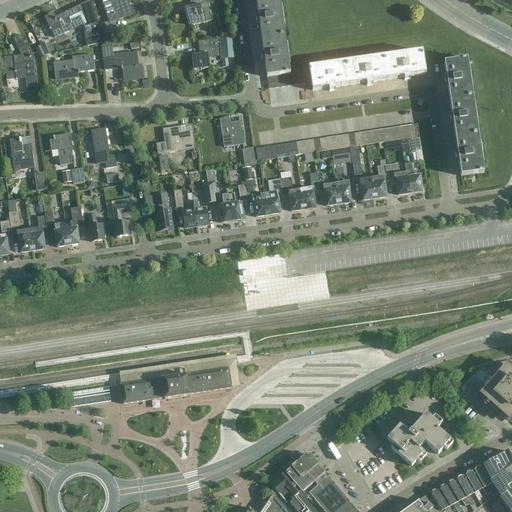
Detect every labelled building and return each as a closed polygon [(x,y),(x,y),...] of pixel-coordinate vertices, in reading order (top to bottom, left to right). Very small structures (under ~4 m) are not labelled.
[(101,25),(105,35),(118,31),(114,21),(132,15),(126,0),(101,0),(110,22),(101,25)] [(212,21),(208,1),(207,0),(192,0),(194,6),(185,8),(186,14),(189,13),(191,26),(206,23),(206,22),(212,21)] [(262,39),(285,36),(280,0),(267,0),(257,2),(259,18),(256,18),(257,24),(260,24),(262,39)] [(54,13),(45,17),(55,38),(83,25),(84,27),(87,44),(86,44),(87,47),(102,43),(97,21),(96,18),(87,23),(84,18),(82,12),(78,14),(76,8),(62,14),(63,15),(61,16),(60,15),(55,17),(54,13)] [(30,54),(21,35),(13,38),(21,55),(4,57),(7,80),(26,78),(26,87),(27,93),(38,91),(37,85),(33,54),(30,54)] [(285,36),(262,39),(264,55),(261,56),(262,62),(265,61),(267,78),(273,77),(280,76),(286,75),(290,75),(285,36)] [(200,54),(192,55),(193,71),(210,68),(209,58),(221,56),(219,39),(199,42),(200,54)] [(48,45),(41,48),(45,55),(52,52),(48,45)] [(136,53),(113,55),(112,45),(102,46),(103,56),(105,71),(122,69),(124,82),(143,80),(142,66),(138,66),(136,53)] [(40,57),(45,55),(40,46),(36,48),(40,57)] [(385,57),(388,80),(404,78),(404,80),(410,80),(410,77),(426,75),(422,51),(385,57)] [(95,71),(93,55),(72,57),(73,61),(54,63),(56,81),(79,79),(79,73),(95,71)] [(372,83),(388,80),(385,57),(347,62),(350,86),(366,84),(367,86),(373,85),(372,83)] [(450,101),(473,98),(468,59),(444,63),(446,79),(444,80),(445,86),(447,85),(450,101)] [(335,88),(350,86),(347,62),(309,68),(312,91),(328,89),(329,92),(335,91),(335,88)] [(455,139),(479,135),(473,98),(450,101),(452,117),(449,117),(450,123),(453,123),(455,139)] [(230,122),(230,119),(220,120),(224,148),(244,145),(240,122),(231,124),(231,122),(230,122)] [(187,133),(180,134),(179,128),(170,130),(169,130),(164,131),(165,136),(166,144),(158,145),(159,154),(183,151),(196,149),(194,136),(188,137),(187,133)] [(115,155),(109,156),(105,129),(92,132),(97,165),(105,164),(106,169),(117,167),(115,155)] [(59,156),(61,166),(74,164),(70,135),(54,137),(54,141),(50,141),(52,152),(60,150),(61,156),(59,156)] [(479,135),(455,139),(458,155),(455,155),(456,161),(458,161),(461,177),(484,173),(479,135)] [(34,168),(30,138),(11,141),(15,171),(34,168)] [(403,155),(421,152),(422,152),(420,140),(414,140),(408,141),(402,142),(401,142),(403,155)] [(256,164),(254,148),(243,150),(245,165),(256,164)] [(350,160),(349,149),(332,152),(334,162),(350,160)] [(162,170),(171,170),(170,155),(161,155),(162,170)] [(353,163),(354,176),(362,175),(361,162),(353,163)] [(407,174),(406,174),(400,175),(398,165),(388,167),(390,182),(396,182),(398,197),(410,195),(407,174)] [(407,174),(410,195),(422,193),(419,172),(413,173),(411,165),(405,166),(406,174),(407,174)] [(384,183),(390,182),(388,167),(386,167),(381,168),(377,168),(379,178),(371,179),(375,200),(386,198),(384,183)] [(85,183),(83,169),(72,171),(74,185),(85,183)] [(208,183),(211,203),(218,202),(213,170),(206,171),(208,183)] [(62,173),(64,184),(72,182),(70,172),(62,173)] [(47,190),(45,173),(35,174),(37,191),(47,190)] [(108,184),(119,182),(118,174),(106,176),(108,184)] [(319,193),(317,182),(316,174),(309,175),(311,188),(300,190),(303,211),(315,209),(313,194),(319,193)] [(247,196),(256,194),(253,178),(244,179),(245,185),(247,196)] [(303,211),(300,190),(293,191),(291,179),(280,180),(283,197),(289,197),(292,213),(303,211)] [(363,202),(375,200),(371,179),(360,181),(363,202)] [(277,198),(283,197),(280,180),(273,181),(274,193),(265,195),(268,216),(280,215),(277,198)] [(317,182),(319,193),(325,192),(327,207),(339,205),(336,184),(324,186),(323,182),(317,182)] [(204,204),(211,203),(208,183),(201,184),(204,204)] [(339,205),(351,204),(348,183),(336,184),(339,205)] [(240,197),(247,196),(245,185),(239,186),(240,197)] [(174,192),(176,208),(184,207),(181,191),(174,192)] [(171,209),(169,210),(167,195),(155,197),(157,211),(155,212),(157,227),(157,228),(157,234),(164,233),(164,232),(172,230),(172,224),(171,216),(172,216),(171,209)] [(228,196),(232,222),(244,220),(242,203),(236,204),(234,195),(228,196)] [(256,218),(268,216),(265,195),(253,197),(256,218)] [(228,196),(222,196),(224,206),(218,207),(221,224),(232,222),(228,196)] [(193,203),(196,227),(208,226),(205,209),(198,210),(197,202),(193,203)] [(184,229),(196,227),(193,203),(188,203),(189,212),(182,213),(184,229)] [(129,222),(122,223),(121,214),(127,213),(126,206),(112,208),(115,224),(114,224),(117,238),(131,236),(129,222)] [(84,229),(81,208),(71,209),(73,223),(65,224),(68,247),(79,245),(77,230),(84,229)] [(10,222),(11,228),(20,227),(18,212),(9,213),(10,222)] [(68,247),(65,224),(54,226),(52,214),(45,215),(45,217),(47,229),(48,234),(55,233),(57,248),(68,247)] [(97,226),(95,216),(82,218),(84,228),(89,227),(92,243),(105,241),(102,225),(97,226)] [(42,230),(47,229),(45,217),(37,218),(39,230),(30,231),(33,252),(45,250),(42,230)] [(11,228),(10,222),(0,223),(2,233),(11,232),(11,228)] [(21,254),(33,252),(30,231),(18,233),(21,254)] [(0,256),(9,256),(6,235),(0,235),(0,256)] [(479,395),(511,424),(511,422),(511,367),(507,363),(479,395)] [(187,376),(190,395),(231,389),(229,370),(187,376)] [(466,387),(472,392),(483,379),(478,374),(466,387)] [(162,380),(165,399),(165,400),(191,396),(190,395),(187,376),(162,380)] [(124,405),(165,399),(162,380),(121,386),(124,405)] [(110,387),(73,392),(75,407),(112,402),(110,387)] [(450,441),(440,432),(437,430),(440,427),(426,414),(409,434),(400,426),(387,440),(393,446),(391,448),(412,467),(424,453),(423,452),(428,446),(438,455),(450,441)] [(511,460),(509,453),(508,452),(487,462),(488,463),(495,476),(503,488),(502,489),(511,502),(510,503),(511,504),(511,460)] [(316,511),(306,500),(308,499),(306,497),(309,495),(324,511),(358,511),(329,478),(328,478),(325,474),(325,473),(319,466),(310,456),(308,456),(306,456),(278,479),(279,480),(272,486),(287,503),(288,502),(296,511),(316,511)] [(491,484),(491,483),(481,465),(472,470),(482,489),(486,495),(490,493),(487,487),(491,484)] [(478,491),(482,489),(472,470),(464,475),(474,494),(479,502),(481,501),(480,499),(482,498),(478,491)] [(469,499),(468,497),(474,494),(464,475),(455,480),(469,505),(471,507),(475,505),(471,498),(469,499)] [(468,506),(469,505),(455,480),(446,485),(457,503),(462,500),(465,507),(468,506)] [(459,511),(462,511),(457,503),(446,485),(438,489),(449,507),(453,505),(457,511),(459,511)] [(451,511),(449,507),(438,489),(429,494),(440,511),(445,510),(445,511),(451,511)] [(440,511),(429,494),(403,511),(440,511)] [(283,511),(272,499),(273,497),(272,497),(261,511),(252,511),(250,510),(248,511),(283,511)]
